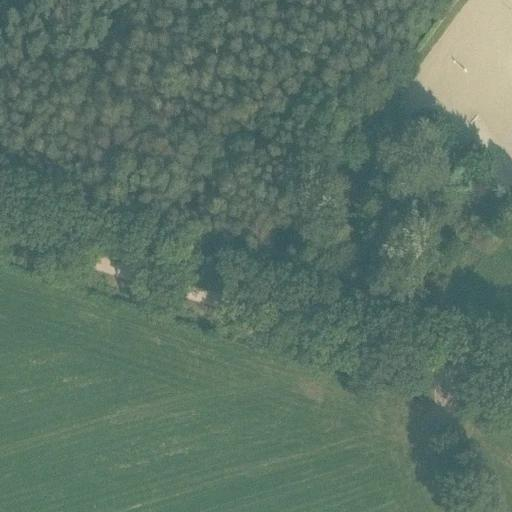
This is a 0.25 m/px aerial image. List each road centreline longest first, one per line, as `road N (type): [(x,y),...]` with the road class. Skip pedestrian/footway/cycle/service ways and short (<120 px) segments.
road 1 (track): [(0,226),(511,385)]
road 2 (track): [(492,511),(430,358)]
